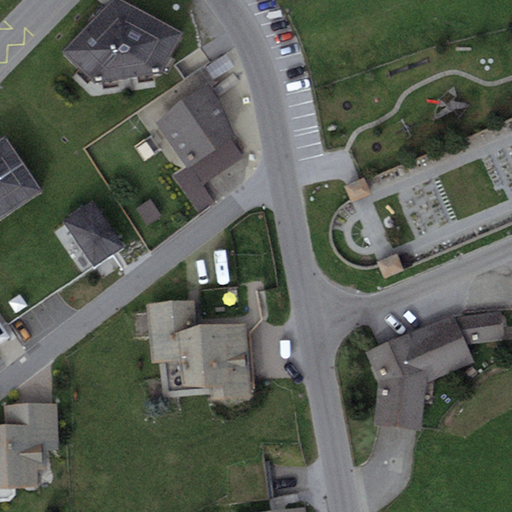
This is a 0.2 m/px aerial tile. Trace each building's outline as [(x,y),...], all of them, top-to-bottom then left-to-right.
[(124,0),(112,0),(62,51),(94,81),(162,73),(183,33),(124,0)] [(208,85),(155,122),(188,168),(191,165),(204,183),(243,156),(230,138),(234,134),(219,102),(208,85)] [(5,136),(0,139),(0,217),(42,190),(5,136)] [(93,200),(61,222),(93,267),(124,245),(93,200)] [(152,363),(159,363),(200,360),(197,326),(195,301),(147,305),(152,363)] [(452,315),(409,334),(427,382),(474,361),(467,343),(505,339),(502,311),(455,317),(452,315)] [(0,343),(11,337),(0,319),(0,343)] [(197,326),(200,360),(249,356),(247,322),(197,326)] [(421,426),(427,382),(409,334),(367,352),(380,380),(374,424),(421,426)] [(252,397),(249,356),(200,360),(159,363),(161,398),(211,394),(211,401),(252,397)] [(6,425),(0,424),(0,485),(49,483),(47,450),(59,449),(56,403),(5,406),(6,425)]
